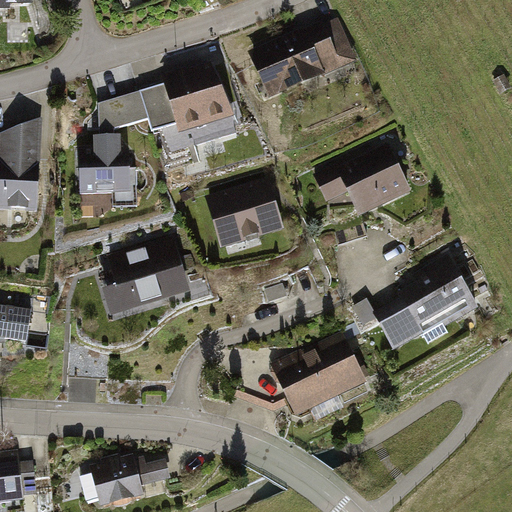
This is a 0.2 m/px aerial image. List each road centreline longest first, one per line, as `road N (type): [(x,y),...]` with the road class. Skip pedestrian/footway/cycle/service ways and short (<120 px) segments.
road 1 (unclassified): [(209,511),(376,438),(511,351)]
road 2 (residential): [(184,432),(191,368),(206,348),(339,295)]
road 3 (track): [(377,511),(451,441),(511,354)]
road 4 (residential): [(273,0),(95,57)]
road 5 (residential): [(0,419),(184,432)]
road 6 (residential): [(184,432),(239,444),(289,468),(345,511)]
